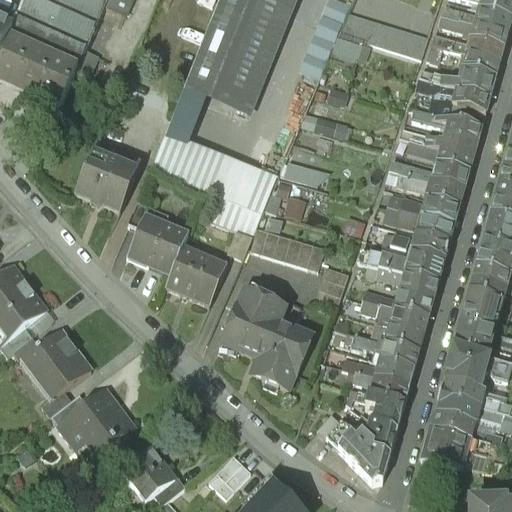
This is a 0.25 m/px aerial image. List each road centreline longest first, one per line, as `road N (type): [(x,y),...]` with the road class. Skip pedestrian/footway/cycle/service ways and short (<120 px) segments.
road 1 (residential): [(0,163),(98,277),(316,480),(363,511)]
road 2 (residential): [(511,71),(386,511)]
